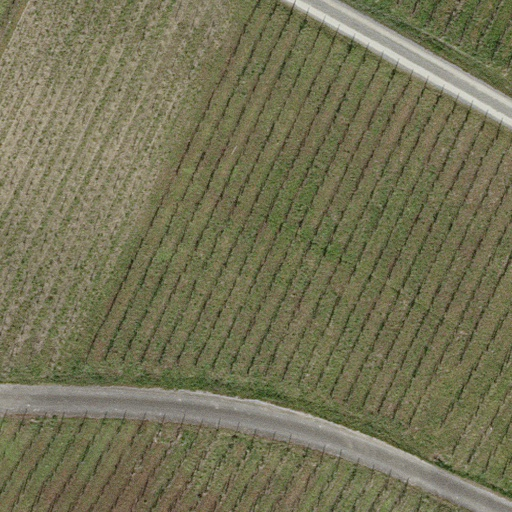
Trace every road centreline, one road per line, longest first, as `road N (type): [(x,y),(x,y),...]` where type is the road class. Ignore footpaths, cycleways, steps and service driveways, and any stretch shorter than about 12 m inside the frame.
road 1 (track): [(509,511),(340,438),(265,416),(177,403),(0,399)]
road 2 (track): [(511,119),(294,0)]
